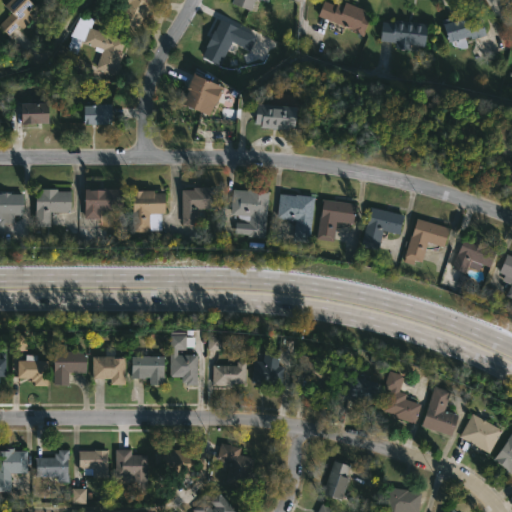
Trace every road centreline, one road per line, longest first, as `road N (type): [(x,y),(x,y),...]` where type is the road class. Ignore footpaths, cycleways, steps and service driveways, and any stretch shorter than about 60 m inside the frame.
road 1 (residential): [(498,511),(474,485),(421,456),(254,417),(0,414)]
road 2 (primary): [(0,297),(175,297),(343,310),(511,368)]
road 3 (primary): [(511,341),(401,298),(341,285),(0,274)]
road 4 (residential): [(511,218),(431,187),(292,160),(0,156)]
road 5 (residential): [(193,0),(150,87),(148,157)]
